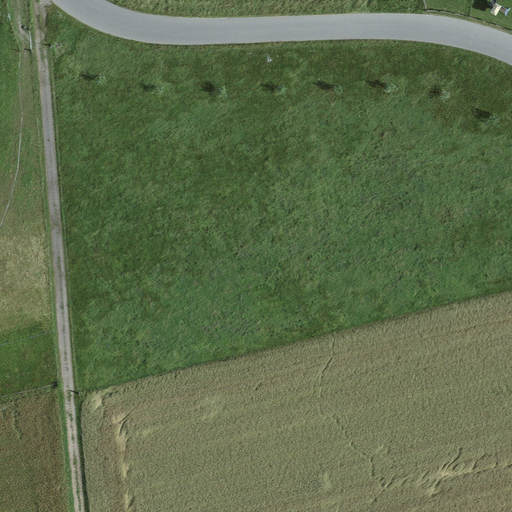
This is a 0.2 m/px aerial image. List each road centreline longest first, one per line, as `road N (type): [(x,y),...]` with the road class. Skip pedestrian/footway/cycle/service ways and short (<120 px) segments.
road 1 (track): [(78,511),(51,211),(46,0)]
road 2 (unclassified): [(78,0),(137,24),(427,27),(511,49)]
